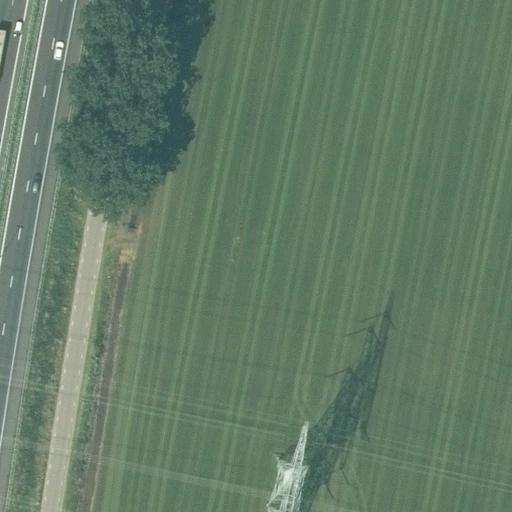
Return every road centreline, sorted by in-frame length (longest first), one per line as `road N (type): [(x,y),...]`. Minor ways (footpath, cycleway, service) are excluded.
road 1 (unclassified): [(145,0),(58,511)]
road 2 (motorway): [(0,411),(72,0)]
